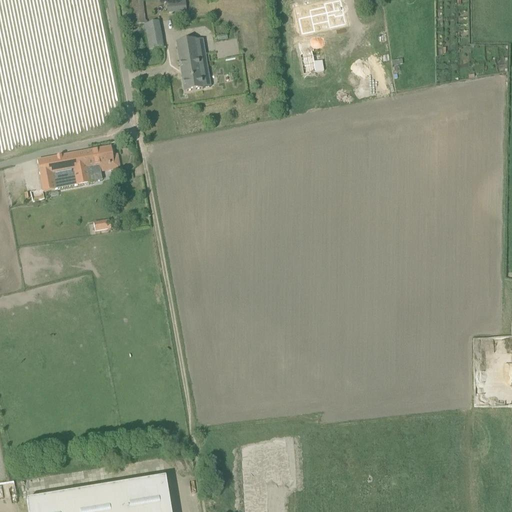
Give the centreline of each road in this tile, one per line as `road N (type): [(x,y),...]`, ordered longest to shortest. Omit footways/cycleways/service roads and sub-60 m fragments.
road 1 (track): [(131,129),(152,207),(201,511)]
road 2 (residential): [(0,168),(122,138),(131,129),(109,0)]
